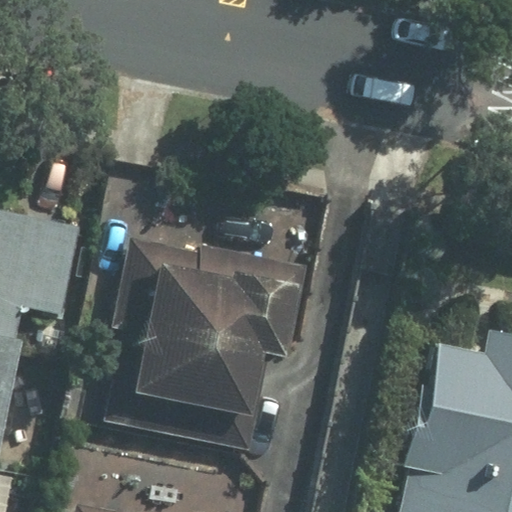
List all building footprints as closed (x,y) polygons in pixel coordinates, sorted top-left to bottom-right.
[(422,212),(366,200),(350,269),(406,281),(422,212)] [(0,469),(0,393),(2,385),(16,306),(61,314),(78,222),(0,207),(0,511),(3,511),(11,472),(0,469)] [(98,428),(250,451),(258,402),(248,401),(255,356),(285,360),(300,264),(128,237),(98,428)] [(396,465),(409,467),(407,478),(399,477),(393,511),(511,511),(511,334),(475,328),(470,356),(429,349),(423,382),(410,380),(396,465)] [(123,511),(70,503),(68,511),(123,511)]
